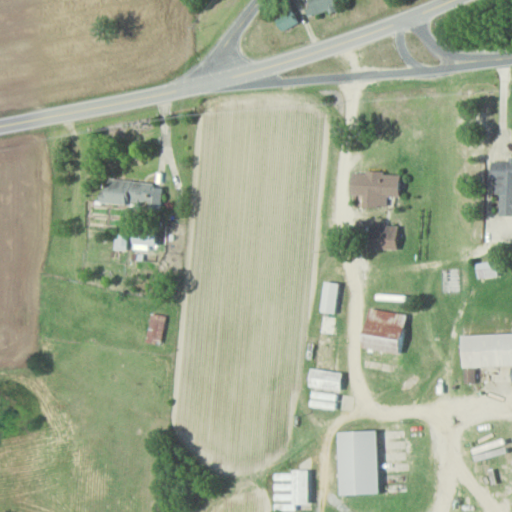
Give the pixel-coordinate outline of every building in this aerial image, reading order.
[(309,8),(311,16),(332,10),(333,13),(342,11),(339,0),(314,0),(316,6),(309,8)] [(301,23),(295,10),(279,17),(285,31),(301,23)] [(502,215),(511,214),(511,158),(510,158),(510,162),(496,162),(496,194),(502,194),(502,215)] [(404,173),(354,172),(354,195),(366,195),(365,207),(391,208),(391,197),(403,197),(404,173)] [(104,203),(151,205),(151,209),(165,209),(166,184),(112,181),(112,191),(105,191),(104,203)] [(402,226),(374,225),(374,250),(401,250),(402,226)] [(118,250),(130,251),(130,234),(119,234),(118,250)] [(152,245),(160,246),(160,234),(137,234),(137,249),(151,250),(152,245)] [(500,276),(499,261),(477,263),(479,278),(500,276)] [(343,284),(326,282),(314,387),(344,391),(346,373),(333,371),(343,284)] [(410,313),(371,309),(366,349),(405,354),(410,313)] [(165,344),(168,315),(152,313),(149,342),(165,344)] [(511,334),(466,336),(467,368),(511,366),(511,334)] [(478,369),(467,369),(467,383),(478,383),(478,369)] [(384,494),(381,431),(342,432),(344,496),(384,494)]
